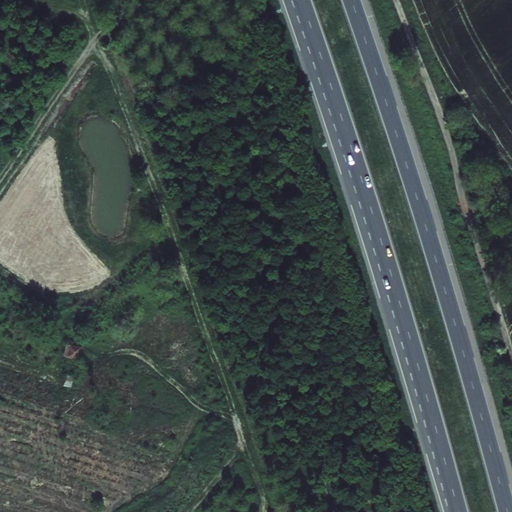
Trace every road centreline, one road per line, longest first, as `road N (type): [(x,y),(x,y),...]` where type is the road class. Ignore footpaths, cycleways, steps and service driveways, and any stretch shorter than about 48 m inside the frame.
road 1 (motorway): [(301,0),(457,511)]
road 2 (motorway): [(507,511),(351,0)]
road 3 (track): [(511,358),(395,0)]
road 4 (track): [(0,171),(112,0)]
